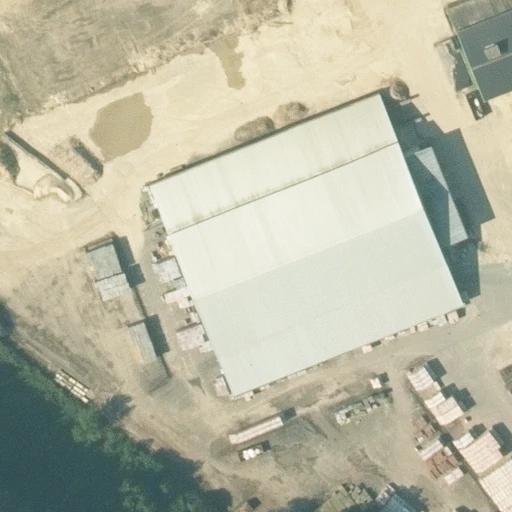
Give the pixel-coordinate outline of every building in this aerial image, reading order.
[(511,0),(459,0),(446,5),(482,95),(511,82),(511,0)] [(232,393),(463,301),(379,92),(149,183),(232,393)] [(417,383),(440,423),(459,412),(437,372),(417,383)] [(333,411),(340,429),(385,409),(378,392),(333,411)] [(241,467),(265,457),(259,443),(235,452),(241,467)]
